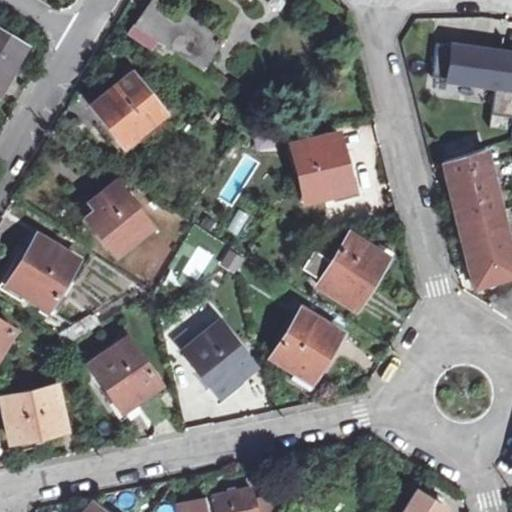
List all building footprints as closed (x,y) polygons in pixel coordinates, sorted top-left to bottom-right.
[(223,39),(166,0),(154,0),(133,33),(155,46),(159,38),(204,66),(223,39)] [(29,43),(0,24),(0,94),(29,43)] [(511,116),(511,54),(438,43),(433,75),(496,85),(491,114),(511,116)] [(162,114),(132,74),(91,107),(100,117),(112,134),(107,138),(122,157),(141,143),(136,136),(162,114)] [(337,134),(293,145),(306,199),(331,194),(334,202),(357,196),(353,176),(347,176),(337,134)] [(511,263),(484,149),(445,163),(474,286),(511,275),(511,263)] [(149,225),(113,183),(81,210),(115,253),(149,225)] [(226,230),(239,237),(250,216),(236,209),(226,230)] [(374,246),(348,231),(317,282),(356,307),(378,268),(384,272),(394,253),(394,249),(379,239),(374,246)] [(77,261),(37,237),(18,268),(12,265),(0,285),(0,286),(19,299),(23,293),(48,308),(77,261)] [(198,245),(181,272),(198,282),(215,255),(198,245)] [(227,249),(220,266),(237,272),(244,256),(227,249)] [(302,309),(276,352),(298,366),(294,374),(311,385),(315,385),(326,368),(320,366),(340,331),(302,309)] [(0,348),(13,329),(0,320),(0,348)] [(218,323),(181,354),(210,390),(205,393),(216,407),(231,395),(244,411),(263,398),(246,374),(253,368),(218,323)] [(128,335),(90,361),(118,400),(112,405),(123,420),(142,405),(139,400),(163,384),(128,335)] [(23,393),(1,399),(10,441),(16,440),(19,452),(38,448),(36,436),(65,429),(55,386),(36,390),(36,385),(23,388),(23,393)] [(423,490),(418,488),(408,502),(403,500),(400,507),(404,510),(402,511),(438,511),(444,503),(438,499),(439,496),(425,487),(423,490)] [(250,488),(212,496),(215,511),(270,511),(268,502),(253,505),(250,488)] [(215,511),(212,496),(206,497),(209,511),(215,511)] [(209,511),(206,497),(176,504),(177,511),(209,511)] [(102,511),(91,503),(84,511),(102,511)]
